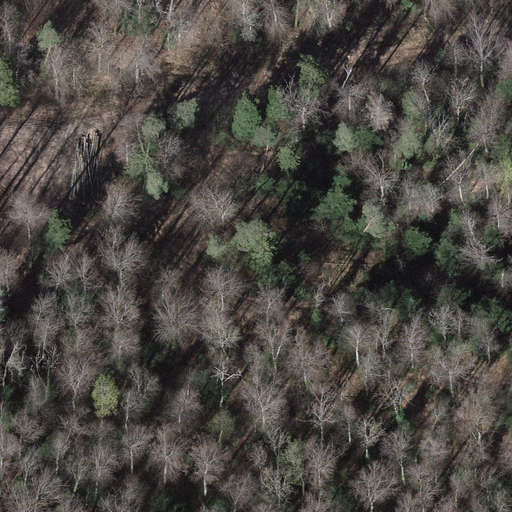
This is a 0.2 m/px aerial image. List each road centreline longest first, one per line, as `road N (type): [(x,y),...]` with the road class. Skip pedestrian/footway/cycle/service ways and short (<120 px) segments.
road 1 (track): [(511,30),(161,103),(0,122)]
road 2 (track): [(0,24),(247,82)]
road 3 (track): [(0,220),(21,215),(40,197),(60,118)]
